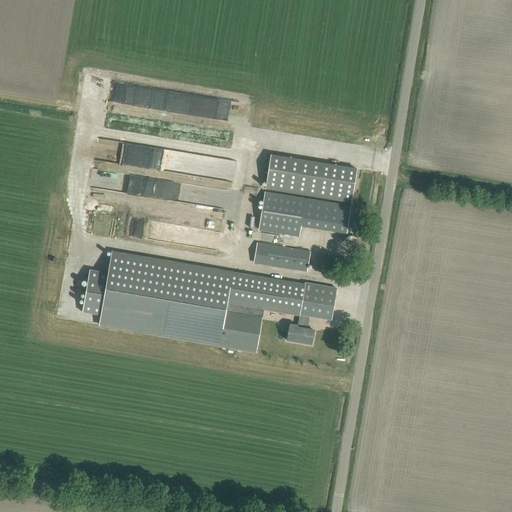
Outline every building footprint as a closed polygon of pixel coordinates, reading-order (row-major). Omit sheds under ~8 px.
[(236,119),(237,100),(213,99),(212,118),(236,119)] [(124,166),(235,180),(238,160),(144,147),(143,148),(127,146),(124,166)] [(266,189),(351,203),(357,168),(271,155),(266,189)] [(347,233),(351,206),(265,193),(259,229),(300,236),(301,226),(347,233)] [(142,221),(140,235),(178,242),(180,232),(174,231),(174,228),(169,227),(168,231),(161,230),(162,224),(142,221)] [(254,262),(307,271),(310,251),(256,243),(254,262)] [(337,288),(327,287),(305,283),(305,286),(112,252),(108,272),(90,269),(83,312),(101,315),(100,324),(238,348),(242,349),(245,349),(248,348),(251,347),(253,346),(256,344),(257,342),(259,339),(259,336),(264,308),(300,314),(298,325),(290,324),(287,340),(312,344),(314,330),(306,329),(308,316),(331,320),(337,288)]
